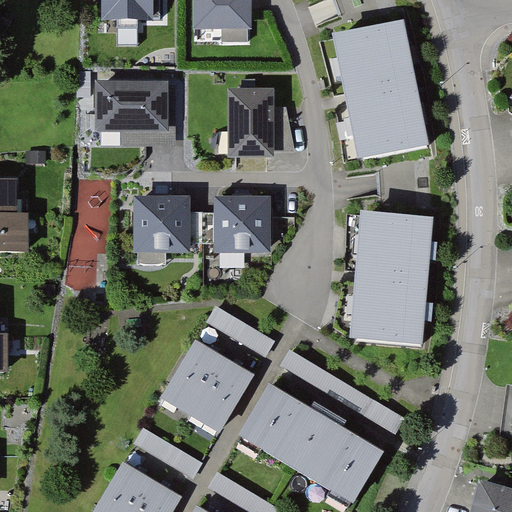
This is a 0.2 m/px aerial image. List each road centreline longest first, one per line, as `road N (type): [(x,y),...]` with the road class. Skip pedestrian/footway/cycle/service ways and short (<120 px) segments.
road 1 (residential): [(463,17),(483,200),(479,293),(461,399),(423,511)]
road 2 (residential): [(280,0),(321,160),(303,284)]
